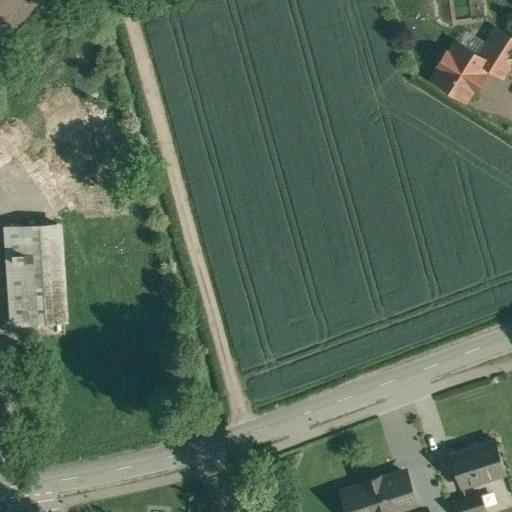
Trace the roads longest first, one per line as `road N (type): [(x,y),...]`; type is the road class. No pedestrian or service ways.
road 1 (track): [(123,0),(247,437)]
road 2 (secondary): [(511,334),(217,449)]
road 3 (secondary): [(217,449),(5,493)]
